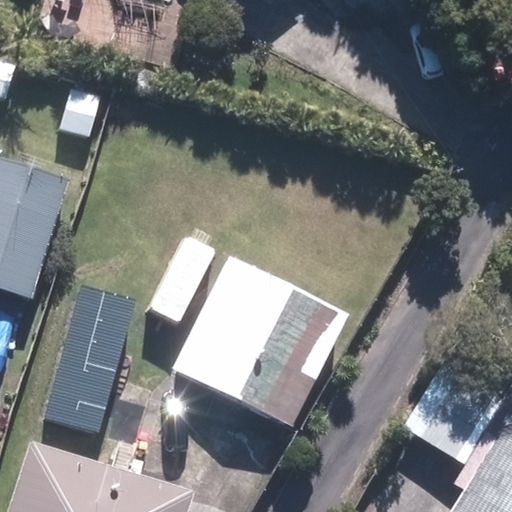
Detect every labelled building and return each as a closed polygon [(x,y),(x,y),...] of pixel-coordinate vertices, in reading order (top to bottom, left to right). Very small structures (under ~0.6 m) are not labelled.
[(0,94),(10,69),(0,65),(0,94)] [(57,189),(0,171),(0,302),(21,308),(57,189)] [(331,326),(214,264),(157,371),(261,427),(273,433),(331,326)] [(511,511),(511,376),(510,379),(446,341),(390,434),(424,454),(453,472),(442,490),(448,494),(437,511),(511,511)] [(173,511),(177,503),(12,449),(0,486),(0,511),(173,511)]
